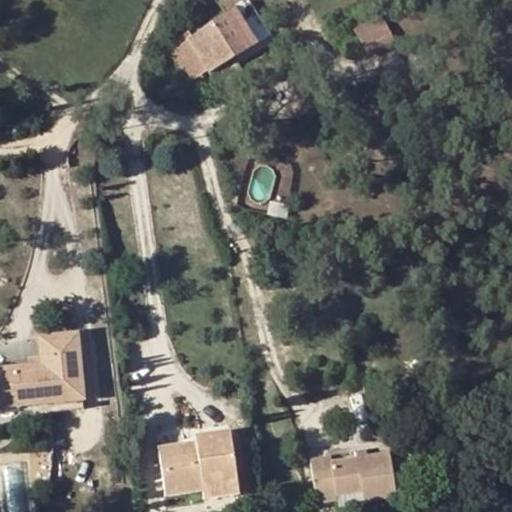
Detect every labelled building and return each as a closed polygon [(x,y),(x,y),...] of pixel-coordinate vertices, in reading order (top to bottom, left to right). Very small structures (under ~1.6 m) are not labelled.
[(246,1),(247,0),(218,0),(227,13),(186,40),(208,75),(256,46),(233,9),(246,1)] [(392,44),(378,17),(354,30),(367,57),(392,44)] [(61,357),(78,356),(76,336),(60,337),(61,357)] [(60,337),(38,339),(41,366),(0,369),(0,407),(47,403),(81,399),(78,356),(61,357),(60,337)] [(47,403),(48,412),(83,409),(81,399),(47,403)] [(195,446),(195,444),(158,449),(166,498),(202,492),(201,487),(236,481),(229,432),(206,435),(207,445),(195,446)] [(206,435),(194,437),(195,444),(195,446),(207,445),(206,435)] [(388,454),(367,458),(355,459),(331,463),(331,457),(310,459),(316,503),(336,501),(336,495),(362,492),(364,502),(395,497),(388,454)] [(202,492),(166,498),(168,505),(239,494),(236,481),(201,487),(202,492)]
